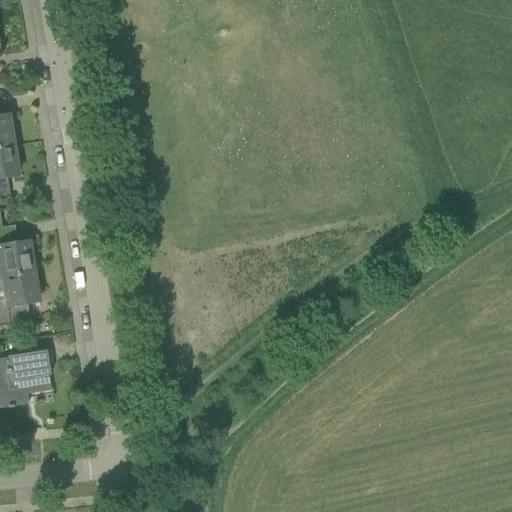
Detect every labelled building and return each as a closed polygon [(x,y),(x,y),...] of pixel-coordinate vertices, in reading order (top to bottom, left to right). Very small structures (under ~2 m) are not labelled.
[(0,148),(11,147),(6,116),(0,117),(0,148)] [(11,147),(0,148),(0,197),(4,197),(2,179),(16,177),(11,147)] [(0,277),(1,278),(32,273),(27,243),(12,245),(9,227),(0,228),(0,277)] [(32,273),(1,278),(5,300),(0,301),(0,327),(25,323),(22,305),(36,303),(32,273)] [(6,358),(6,359),(0,360),(0,409),(7,408),(7,410),(12,409),(12,408),(27,405),(25,396),(49,392),(47,377),(48,376),(44,352),(6,358)]
